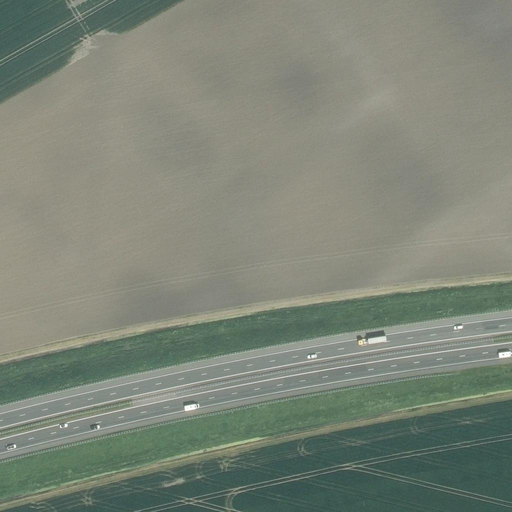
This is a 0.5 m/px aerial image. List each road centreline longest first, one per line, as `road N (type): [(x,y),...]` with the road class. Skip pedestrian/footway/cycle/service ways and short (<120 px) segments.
road 1 (motorway): [(0,447),(321,377),(511,350)]
road 2 (motorway): [(511,320),(224,365),(0,414)]
